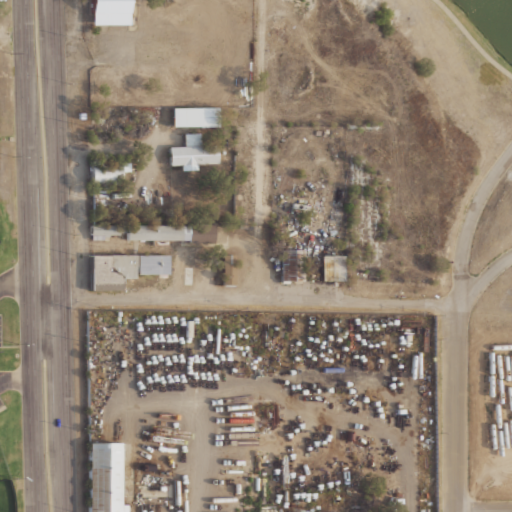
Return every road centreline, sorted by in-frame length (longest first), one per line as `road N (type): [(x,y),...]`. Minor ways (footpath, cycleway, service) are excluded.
road 1 (primary): [(22,0),(37,511)]
road 2 (primary): [(65,511),(52,0)]
road 3 (residential): [(32,300),(458,306)]
road 4 (residential): [(455,511),(465,249),(482,198),(511,153)]
